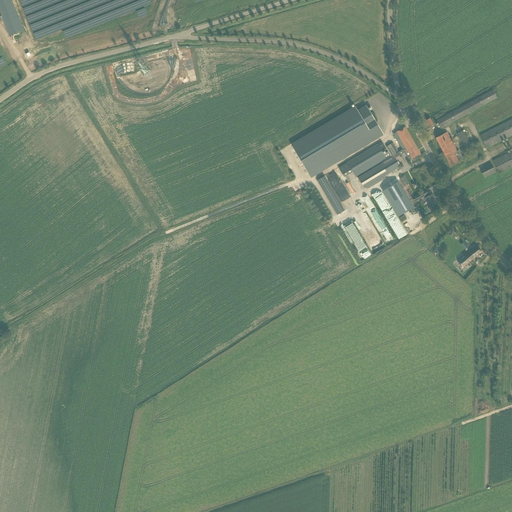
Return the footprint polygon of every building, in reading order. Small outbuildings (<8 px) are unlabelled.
[(24,30),(22,25),(11,0),(0,0),(0,10),(2,16),(0,16),(0,19),(1,22),(4,21),(8,31),(9,36),(24,30)] [(437,122),(441,128),(497,98),(493,90),(435,121),(436,122),(437,122)] [(383,134),(377,124),(377,122),(377,120),(377,118),(375,115),(374,114),(372,113),(370,112),(366,105),(357,111),(355,107),(291,145),(310,177),(383,134)] [(511,118),(480,135),(486,148),(487,148),(511,135),(511,118)] [(405,127),(401,129),(393,134),(402,151),(403,150),(409,161),(420,154),(405,127)] [(470,144),(463,131),(457,134),(464,148),(470,144)] [(447,132),(440,136),(436,138),(451,166),(458,162),(463,160),(460,154),(455,157),(454,154),(457,152),(447,132)] [(354,177),(390,156),(387,151),(383,154),(382,152),(386,149),(382,142),(338,167),(341,172),(348,167),(354,177)] [(398,152),(393,143),(386,147),(393,159),(384,164),(383,162),(358,178),(364,188),(366,187),(367,189),(385,178),(384,176),(400,167),(396,158),(399,156),(397,153),(398,152)] [(511,151),(493,161),(500,175),(505,173),(504,171),(511,167),(511,151)] [(487,168),(485,169),(481,171),(484,178),(495,172),(492,166),(490,167),(489,165),(484,167),(486,166),(487,168)] [(345,210),(324,176),(317,181),(337,215),(345,210)] [(404,176),(399,179),(404,187),(405,186),(406,187),(409,185),(408,184),(404,176)] [(398,182),(382,191),(398,217),(414,208),(398,182)] [(432,194),(426,198),(425,198),(430,207),(428,208),(430,212),(435,209),(433,206),(437,203),(432,194)] [(376,250),(384,246),(382,243),(365,213),(352,220),(356,227),(358,226),(360,229),(360,230),(364,236),(367,234),(370,241),(376,250)] [(412,214),(409,219),(408,219),(407,221),(415,225),(419,217),(412,214)] [(436,245),(433,252),(438,255),(440,251),(441,252),(442,249),(441,249),(441,248),(438,246),(437,246),(436,245)] [(473,249),(457,261),(463,268),(478,255),(482,252),(477,246),(473,249)]
